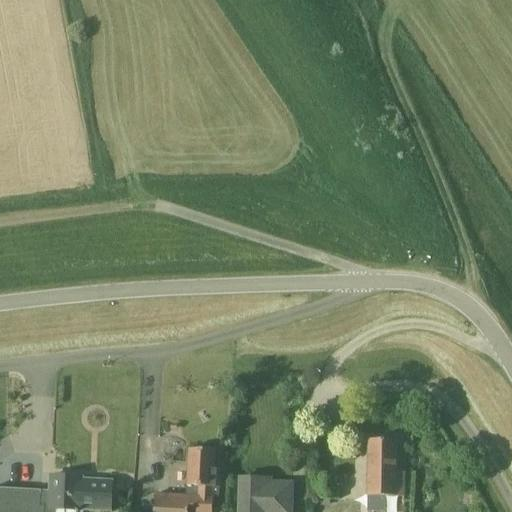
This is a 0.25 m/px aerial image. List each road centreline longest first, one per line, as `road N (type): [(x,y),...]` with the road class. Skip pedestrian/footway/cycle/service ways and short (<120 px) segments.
road 1 (unclassified): [(511,500),(458,415),(436,397),(394,385),(327,393),(326,382),(350,348),(383,329),(421,325),(499,347)]
road 2 (track): [(0,225),(119,208),(161,213),(278,244),(358,272),(365,283)]
road 3 (unclassified): [(0,369),(206,344),(343,298),(351,283)]
road 4 (tertiary): [(0,306),(118,291),(351,283)]
road 5 (track): [(392,10),(380,46),(473,263),(464,304)]
road 6 (tertiary): [(499,347),(452,293),(365,283)]
